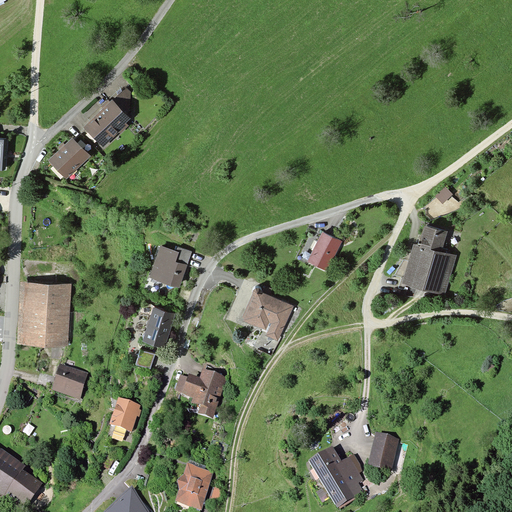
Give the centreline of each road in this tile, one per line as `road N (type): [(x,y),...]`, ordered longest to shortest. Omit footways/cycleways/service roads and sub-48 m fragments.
road 1 (residential): [(86,511),(141,446),(198,288),(221,254),(242,240),(435,180),(511,123)]
road 2 (residential): [(0,392),(16,194),(34,143)]
road 3 (residential): [(34,143),(120,67),(169,0)]
road 4 (track): [(227,511),(240,421),(280,350)]
road 5 (track): [(280,350),(320,298),(397,229)]
road 6 (track): [(367,325),(449,312),(511,317)]
road 7 (residential): [(34,143),(40,0)]
road 8 (track): [(361,446),(367,325)]
